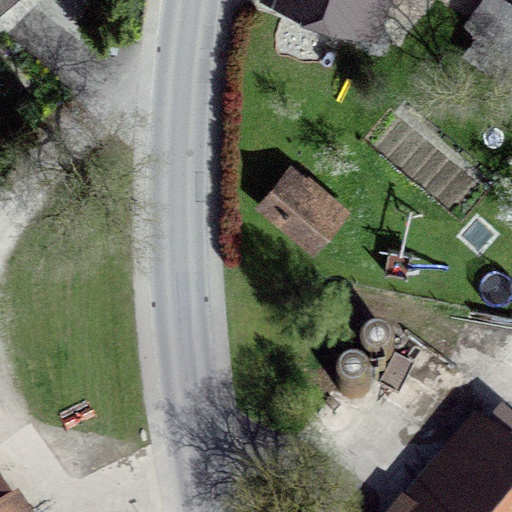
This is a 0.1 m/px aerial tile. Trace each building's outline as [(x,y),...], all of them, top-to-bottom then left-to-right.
[(341,0),(370,10),(373,0),(341,0)] [(422,21),(387,65),(411,83),(445,39),(422,21)] [(292,166),(261,204),(312,245),(343,206),(292,166)] [(511,511),(511,435),(502,427),(432,511),(511,511)] [(0,511),(21,511),(0,481),(0,511)]
